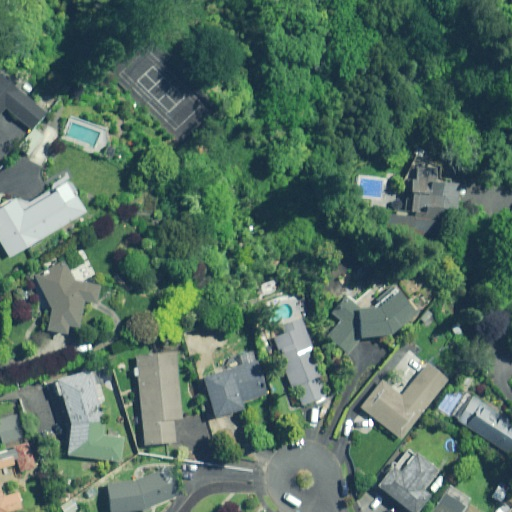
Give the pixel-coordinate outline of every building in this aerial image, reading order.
[(0,110),(2,108),(29,130),(42,114),(0,79),(0,110)] [(386,232),(441,236),(445,167),(436,167),(414,165),(411,217),(387,216),(386,232)] [(53,189),(30,203),(17,197),(0,207),(0,244),(8,258),(86,211),(66,177),(51,186),(53,189)] [(511,183),(470,179),(468,202),(511,206),(511,183)] [(73,282),(64,264),(35,278),(50,307),(45,331),(66,335),(67,327),(79,329),(84,302),(99,305),(102,287),(73,282)] [(391,336),(415,315),(392,288),(372,305),(371,301),(358,302),(351,303),(345,298),(331,313),(342,324),(327,338),(347,355),(358,339),(391,336)] [(323,369),(303,318),(285,324),(269,331),(298,408),(326,397),(316,372),(323,369)] [(183,419),(176,352),(136,356),(144,446),(175,443),(173,420),(183,419)] [(266,395),(254,352),(225,361),(228,369),(201,377),(213,418),(242,410),(240,403),(266,395)] [(448,380),(428,364),(401,397),(381,381),(360,407),(400,440),(448,380)] [(97,400),(89,372),(58,380),(70,424),(67,456),(120,462),(123,438),(108,437),(97,400)] [(511,452),(511,429),(475,404),(461,424),(509,456),(511,452)] [(23,438),(17,415),(0,420),(0,435),(3,444),(23,438)] [(0,511),(19,511),(22,511),(17,493),(2,497),(0,490),(0,468),(14,465),(17,475),(40,469),(34,444),(11,451),(0,453),(0,511)] [(437,471),(415,454),(399,474),(391,467),(376,486),(407,511),(416,511),(428,497),(421,491),(437,471)] [(180,498),(170,464),(159,467),(161,473),(123,484),(105,489),(111,511),(128,511),(139,509),(139,511),(149,511),(151,511),(149,506),(180,498)] [(508,493),(498,486),(491,497),(500,504),(508,493)] [(458,511),(467,499),(449,488),(433,511),(458,511)] [(507,511),(511,509),(504,503),(496,511),(507,511)]
